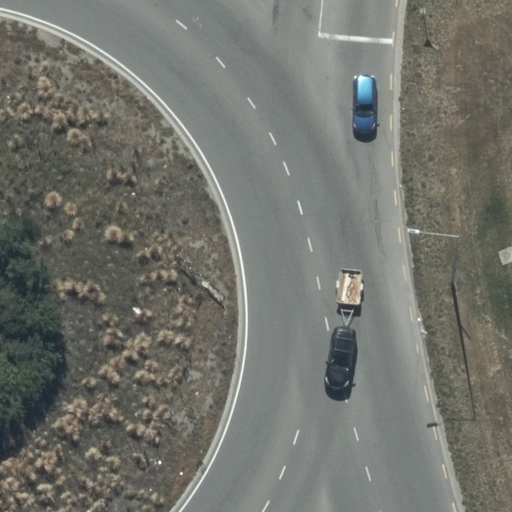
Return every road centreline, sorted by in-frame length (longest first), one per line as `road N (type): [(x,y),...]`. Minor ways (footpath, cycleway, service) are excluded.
road 1 (secondary): [(153,0),(242,84),(291,171)]
road 2 (secondary): [(320,304),(384,511)]
road 3 (secondary): [(320,304),(305,426),(266,511)]
road 4 (secondary): [(324,0),(291,171)]
road 5 (secondary): [(291,171),(312,236),(320,304)]
